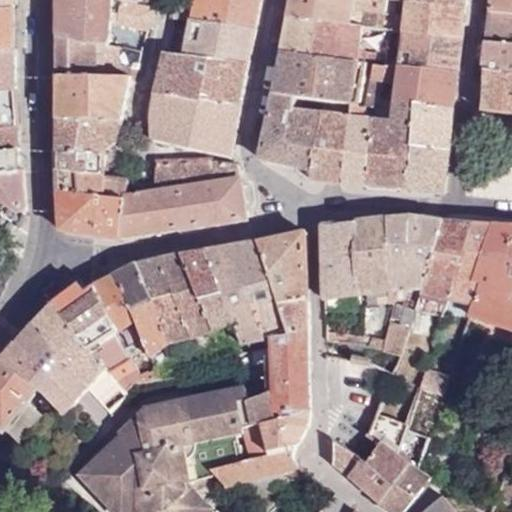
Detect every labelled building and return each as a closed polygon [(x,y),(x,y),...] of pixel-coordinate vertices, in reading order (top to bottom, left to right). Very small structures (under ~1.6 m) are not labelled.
[(0,0),(0,9),(16,9),(15,0),(0,0)] [(112,0),(58,0),(59,36),(97,44),(109,46),(112,0)] [(138,4),(118,0),(116,24),(150,31),(155,8),(138,4)] [(178,0),(174,18),(192,21),(196,3),(178,0)] [(257,31),(262,0),(196,0),(196,3),(192,21),(257,31)] [(356,0),(293,0),(290,18),(353,25),(353,20),(364,21),(365,10),(355,9),(356,0)] [(356,0),(355,9),(365,10),(387,13),(388,0),(390,0),(409,2),(409,0),(356,0)] [(411,2),(466,8),(467,0),(409,0),(409,2),(411,2)] [(511,0),(493,0),(493,11),(511,13),(511,0)] [(407,33),(463,40),(466,8),(411,2),(409,17),(387,13),(365,10),(364,21),(363,26),(391,30),(407,33)] [(0,52),(17,51),(16,9),(0,9),(0,52)] [(511,13),(493,11),(489,43),(507,44),(511,44),(511,13)] [(290,18),(283,53),(360,63),(361,52),(363,26),(353,25),(290,18)] [(250,66),(257,31),(192,21),(186,51),(168,49),(167,54),(250,66)] [(402,66),(459,74),(461,51),(463,40),(407,33),(403,57),(402,66)] [(97,78),(97,44),(59,36),(59,77),(97,78)] [(511,44),(507,44),(489,43),(485,70),(486,70),(500,73),(510,74),(511,74),(511,44)] [(0,93),(17,91),(17,51),(0,52),(0,93)] [(361,52),(360,63),(367,64),(375,65),(376,64),(377,54),(361,52)] [(360,63),(283,53),(275,95),(298,98),(354,104),(359,105),(367,64),(360,63)] [(242,108),(250,66),(167,54),(158,96),(242,108)] [(387,55),(386,65),(401,68),(402,66),(403,57),(387,55)] [(375,65),(373,78),(382,80),(400,83),(397,100),(418,103),(417,104),(456,109),(459,74),(402,66),(401,68),(386,65),(376,64),(375,65)] [(500,73),(486,70),(483,110),(511,113),(511,74),(510,74),(500,73)] [(138,83),(139,78),(97,78),(59,77),(60,121),(122,123),(130,82),(138,83)] [(366,106),(376,107),(379,107),(381,98),(379,97),(382,80),(373,78),(366,106)] [(0,131),(19,130),(17,91),(0,93),(0,131)] [(298,98),(275,95),(262,160),(313,172),(317,150),(320,131),(290,126),(291,112),(295,112),(298,98)] [(232,159),(242,108),(158,96),(154,116),(155,141),(232,159)] [(317,150),(313,172),(312,180),(344,183),(354,104),(298,98),(295,112),(291,112),(290,126),(320,131),(317,150)] [(374,120),(369,186),(409,190),(414,156),(415,147),(417,121),(417,104),(418,103),(397,100),(381,98),(379,107),(376,107),(374,120)] [(354,104),(344,183),(369,186),(374,120),(364,119),(366,106),(359,105),(354,104)] [(456,109),(417,104),(417,121),(454,126),(455,117),(456,109)] [(118,144),(122,123),(60,121),(60,153),(105,155),(105,152),(118,144)] [(415,147),(451,153),(454,126),(417,121),(415,147)] [(0,154),(20,151),(19,130),(0,131),(0,154)] [(414,156),(409,190),(446,193),(451,153),(415,147),(414,156)] [(20,151),(0,154),(0,174),(22,172),(20,151)] [(104,177),(105,155),(60,153),(60,174),(104,177)] [(0,199),(2,201),(19,214),(22,213),(26,211),(25,171),(22,172),(0,174),(0,199)] [(104,199),(104,177),(60,174),(60,194),(104,199)] [(129,179),(104,177),(104,199),(60,194),(62,230),(121,239),(127,196),(129,179)] [(423,289),(445,221),(411,216),(391,218),(395,291),(398,291),(395,301),(408,300),(409,290),(423,289)] [(395,291),(391,218),(357,224),(360,296),(369,294),(395,291)] [(450,300),(476,224),(445,221),(423,289),(417,311),(445,318),(450,300)] [(360,296),(357,224),(325,226),(326,299),(360,296)] [(474,305),(502,227),(476,224),(450,300),(474,305)] [(511,227),(502,227),(474,305),(470,317),(511,330),(511,227)] [(281,306),(309,303),(307,234),(258,243),(270,272),(281,306)] [(289,336),(281,306),(270,272),(258,243),(229,248),(249,294),(267,340),(273,339),(289,336)] [(236,326),(243,345),(267,340),(249,294),(229,248),(207,253),(237,325),(236,326)] [(197,289),(214,332),(236,326),(237,325),(207,253),(183,256),(197,289)] [(193,338),(214,332),(197,289),(183,256),(161,262),(175,297),(193,338)] [(175,343),(193,338),(175,297),(161,262),(140,266),(172,345),(175,343)] [(151,359),(172,345),(140,266),(118,277),(137,324),(151,359)] [(96,287),(119,335),(137,324),(118,277),(96,287)] [(134,384),(144,382),(137,371),(128,353),(119,335),(96,287),(88,293),(81,284),(57,306),(89,350),(107,371),(125,393),(134,384)] [(417,311),(423,289),(409,290),(408,300),(405,307),(417,311)] [(147,408),(82,475),(115,511),(213,511),(189,486),(210,480),(215,479),(218,478),(211,470),(298,448),(303,440),(306,433),(310,425),(310,422),(311,418),(311,402),(311,332),(309,303),(281,306),(289,336),(273,339),(274,350),(276,388),(248,400),(248,386),(147,408)] [(394,328),(410,334),(412,325),(400,320),(405,307),(397,304),(392,319),(396,320),(394,328)] [(46,317),(38,326),(67,366),(89,391),(99,380),(107,371),(89,350),(57,306),(46,317)] [(412,325),(417,311),(405,307),(400,320),(412,325)] [(38,326),(20,346),(40,364),(77,404),(89,391),(67,366),(38,326)] [(385,347),(380,369),(395,375),(410,334),(394,328),(389,327),(387,340),(385,347)] [(365,337),(327,332),(327,340),(364,344),(365,337)] [(371,345),(385,347),(387,340),(372,337),(371,345)] [(364,344),(327,340),(328,357),(376,367),(380,369),(385,347),(371,345),(364,344)] [(201,362),(214,360),(211,345),(199,348),(201,362)] [(66,417),(67,415),(77,404),(40,364),(20,346),(4,365),(39,391),(66,417)] [(181,366),(201,362),(199,348),(196,349),(192,349),(192,353),(177,357),(181,366)] [(144,382),(161,379),(154,363),(137,371),(144,382)] [(0,422),(23,447),(38,426),(45,417),(29,405),(39,391),(4,365),(0,371),(0,422)] [(451,377),(450,376),(427,369),(420,387),(444,395),(451,377)] [(416,399),(411,412),(411,413),(424,418),(429,404),(416,399)] [(411,412),(385,403),(380,416),(388,417),(407,425),(411,413),(411,412)] [(95,419),(103,426),(113,415),(106,407),(95,419)] [(388,417),(380,416),(372,437),(382,444),(369,464),(365,461),(352,477),(367,491),(383,504),(411,466),(396,455),(405,429),(407,425),(388,417)] [(396,455),(411,466),(420,472),(432,439),(405,429),(396,455)] [(352,477),(365,461),(337,443),(336,463),(352,477)] [(227,487),(246,482),(284,473),(299,469),(298,467),(296,464),(295,462),(295,458),(296,452),(298,448),(211,470),(218,478),(227,487)] [(411,466),(383,504),(382,506),(391,511),(407,511),(418,498),(432,480),(420,472),(411,466)] [(284,473),(246,482),(250,493),(286,484),(284,473)] [(432,480),(418,498),(426,503),(441,484),(434,478),(432,480)] [(350,511),(352,510),(336,496),(323,511),(350,511)] [(457,511),(447,499),(431,511),(457,511)] [(484,511),(493,511),(496,505),(489,501),(484,511)]
